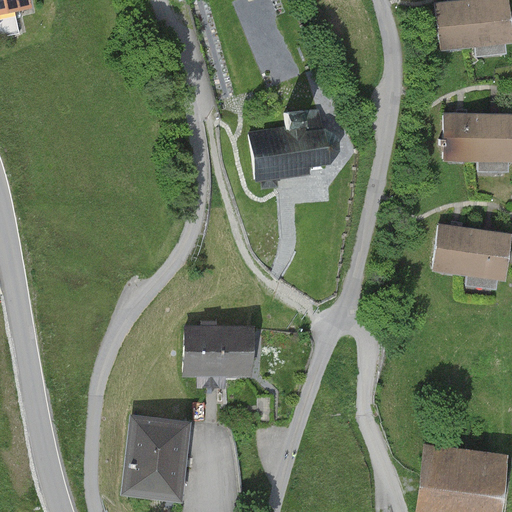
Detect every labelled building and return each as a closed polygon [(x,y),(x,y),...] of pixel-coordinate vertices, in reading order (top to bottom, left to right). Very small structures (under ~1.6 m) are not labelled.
[(29,0),(0,0),(0,14),(31,7),(29,0)] [(511,35),(508,0),(460,0),(434,3),(439,49),(511,41),(511,35)] [(286,128),(249,133),(255,182),(260,181),(260,189),(278,188),(277,179),(309,175),(308,167),(330,165),(339,152),(338,138),(325,129),(320,129),(318,110),(301,112),(285,114),(286,128)] [(511,114),(444,114),(443,161),(511,161),(511,114)] [(510,234),(438,224),(432,271),(504,281),(510,234)] [(252,327),(184,325),(183,377),(251,379),(252,327)] [(190,423),(131,416),(121,495),(180,503),(190,423)] [(499,511),(507,455),(423,445),(415,511),(499,511)]
